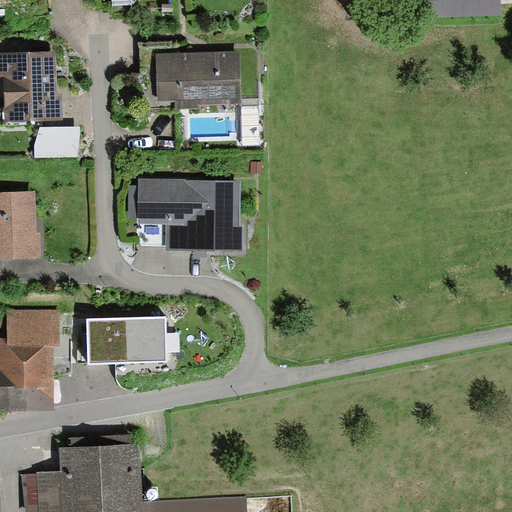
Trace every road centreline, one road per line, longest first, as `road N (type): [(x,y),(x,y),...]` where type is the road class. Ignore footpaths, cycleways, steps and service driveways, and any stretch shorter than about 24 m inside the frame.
road 1 (residential): [(255,381),(245,297),(225,282),(116,269),(106,243),(96,24)]
road 2 (residential): [(255,381),(511,334)]
road 3 (residential): [(0,426),(255,381)]
